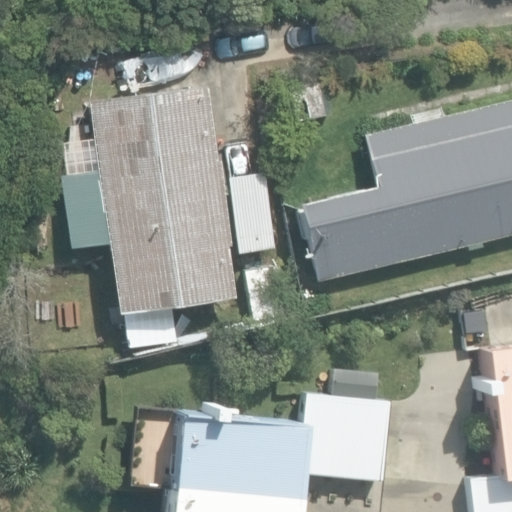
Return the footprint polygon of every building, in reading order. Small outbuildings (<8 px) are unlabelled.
[(104,304),(229,288),(200,67),(76,83),(104,304)] [(268,82),(273,118),(297,115),(293,79),(268,82)] [(511,224),(511,87),(354,125),(364,165),(283,185),(305,275),(511,224)] [(234,251),(269,248),(260,166),(225,170),(234,251)] [(247,310),(281,304),(274,265),(240,271),(247,310)] [(465,511),(511,511),(511,342),(476,347),(491,472),(461,476),(465,511)] [(375,477),(383,399),(300,391),(296,422),(168,409),(161,481),(290,493),(292,469),(375,477)] [(288,511),(290,493),(161,481),(157,511),(288,511)]
